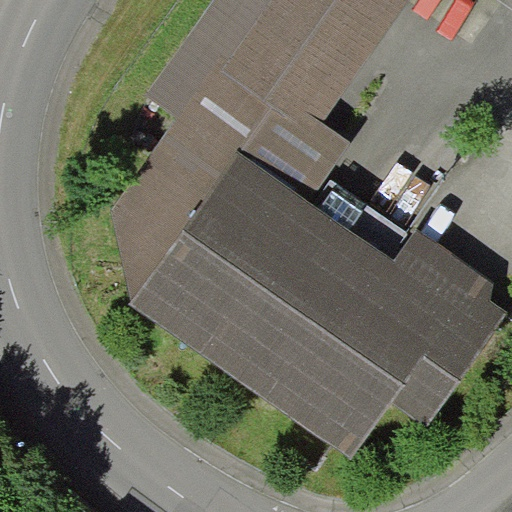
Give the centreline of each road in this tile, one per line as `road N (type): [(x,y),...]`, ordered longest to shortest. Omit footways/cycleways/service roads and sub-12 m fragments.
road 1 (residential): [(0,224),(2,254),(30,330),(72,399),(200,511)]
road 2 (residential): [(48,0),(27,34),(0,135)]
